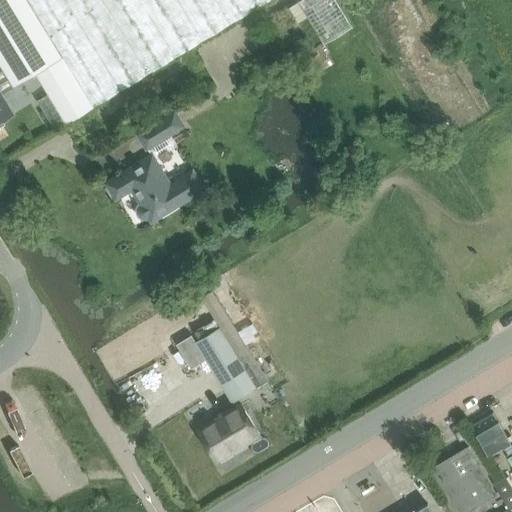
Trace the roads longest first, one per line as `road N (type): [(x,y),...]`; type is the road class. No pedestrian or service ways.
road 1 (tertiary): [(228,511),(511,340)]
road 2 (unclassified): [(135,472),(67,363),(27,331)]
